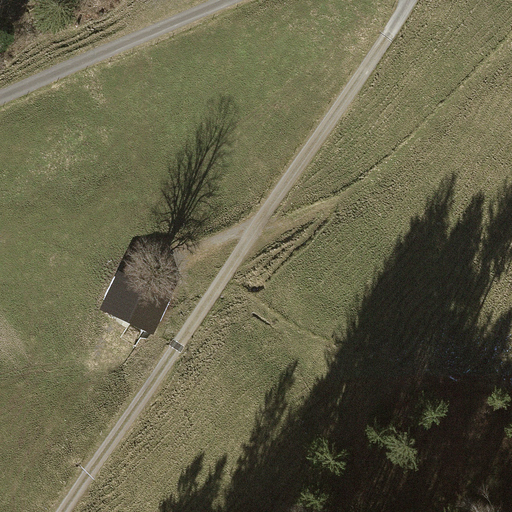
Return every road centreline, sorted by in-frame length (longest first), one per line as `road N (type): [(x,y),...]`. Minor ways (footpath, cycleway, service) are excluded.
road 1 (track): [(414,0),(69,511)]
road 2 (unclassified): [(0,101),(236,0)]
